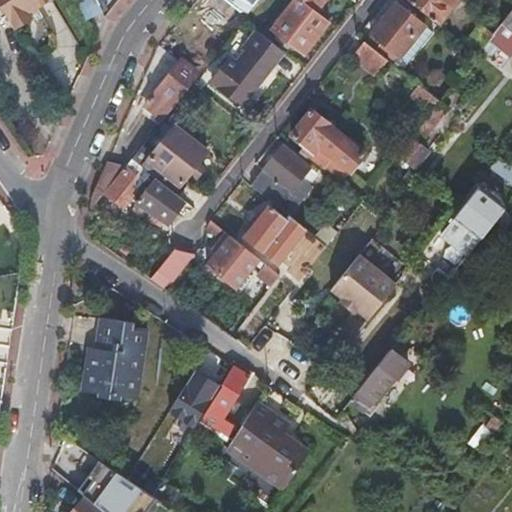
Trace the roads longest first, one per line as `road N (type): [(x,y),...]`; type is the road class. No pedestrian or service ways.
road 1 (residential): [(54,224),(15,511)]
road 2 (residential): [(156,0),(137,24),(54,224)]
